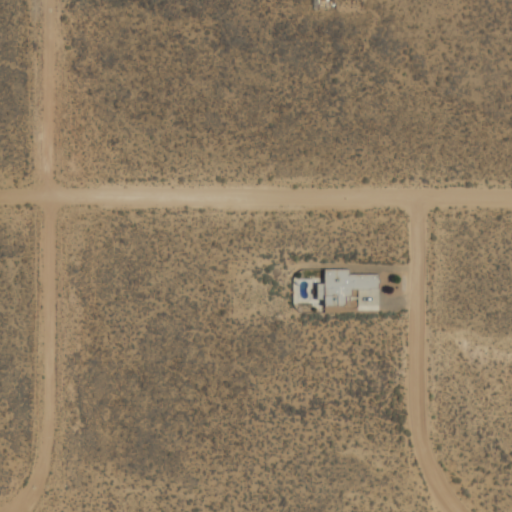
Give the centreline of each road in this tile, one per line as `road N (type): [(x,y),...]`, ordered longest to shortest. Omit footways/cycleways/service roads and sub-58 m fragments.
road 1 (track): [(24,511),(59,444),(54,0)]
road 2 (residential): [(0,196),(511,199)]
road 3 (residential): [(419,200),(417,442),(452,511)]
